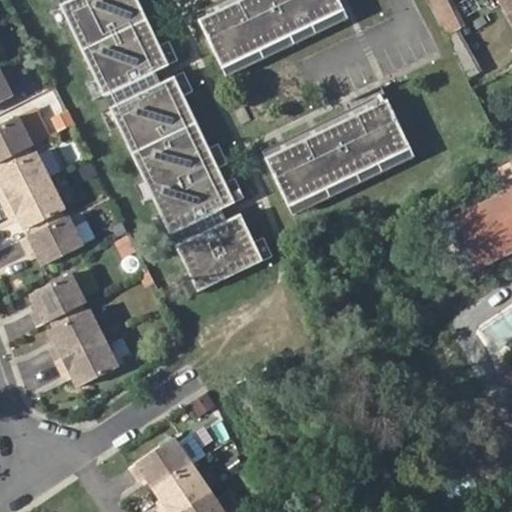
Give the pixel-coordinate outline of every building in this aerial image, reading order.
[(154,70),(168,64),(167,63),(159,45),(137,0),(66,0),(59,4),(68,22),(94,76),(102,94),(103,95),(154,70)] [(339,0),(235,0),(197,18),(220,67),(336,11),(340,9),(343,7),(339,0)] [(460,28),(445,0),(429,0),(468,77),(475,73),(454,30),(460,28)] [(511,0),(501,0),(511,18),(511,0)] [(59,4),(51,8),(59,26),(68,22),(59,4)] [(220,67),(225,76),(348,17),(343,7),(340,9),(336,11),(220,67)] [(167,41),(159,45),(167,63),(175,59),(167,41)] [(0,102),(16,95),(1,66),(0,66),(0,102)] [(103,95),(109,107),(159,82),(154,70),(103,95)] [(191,90),(182,72),(173,76),(182,94),(191,90)] [(94,76),(85,80),(94,98),(102,94),(94,76)] [(168,232),(169,233),(220,208),(235,201),(234,201),(225,183),(182,94),(173,76),(159,82),(109,107),(117,125),(160,214),(168,232)] [(410,146),(387,97),(381,100),(264,157),(287,205),(403,149),(407,147),(410,146)] [(109,107),(100,111),(109,129),(117,125),(109,107)] [(20,115),(0,124),(0,161),(1,161),(30,147),(35,144),(20,115)] [(506,154),(511,150),(511,126),(496,135),(506,154)] [(287,205),(292,214),(414,155),(410,146),(407,147),(403,149),(287,205)] [(1,161),(4,167),(33,153),(30,147),(1,161)] [(53,180),(38,151),(33,153),(4,167),(0,169),(0,172),(6,185),(0,188),(0,190),(6,203),(53,180)] [(233,179),(225,183),(234,201),(242,197),(233,179)] [(53,180),(6,203),(13,216),(20,213),(27,227),(33,225),(62,211),(67,208),(53,180)] [(511,194),(456,222),(470,248),(511,229),(511,231),(511,194)] [(220,208),(169,233),(175,244),(225,220),(220,208)] [(33,225),(36,232),(65,217),(62,211),(33,225)] [(225,220),(175,244),(189,273),(197,290),(262,259),(253,241),(240,213),(225,220)] [(36,232),(23,238),(31,252),(38,248),(45,264),(85,244),(70,214),(65,217),(36,232)] [(160,214),(152,218),(160,235),(168,232),(160,214)] [(262,237),(253,241),(262,259),(270,255),(262,237)] [(72,272),(33,292),(40,306),(33,310),(40,325),(53,318),(82,304),(87,301),(72,272)] [(189,273),(180,276),(189,294),(197,290),(189,273)] [(53,318),(56,325),(85,310),(82,304),(53,318)] [(52,346),(58,360),(105,337),(91,308),(85,310),(56,325),(51,327),(59,342),(52,346)] [(511,327),(505,317),(488,328),(496,340),(511,328),(511,327)] [(105,337),(58,360),(65,374),(73,371),(80,386),(120,366),(105,337)] [(206,394),(189,403),(196,417),(214,408),(206,394)] [(174,435),(130,465),(139,478),(146,474),(155,487),(192,463),(174,435)] [(176,511),(210,489),(192,463),(155,487),(165,502),(158,506),(162,511),(176,511)] [(225,511),(210,489),(176,511),(225,511)]
